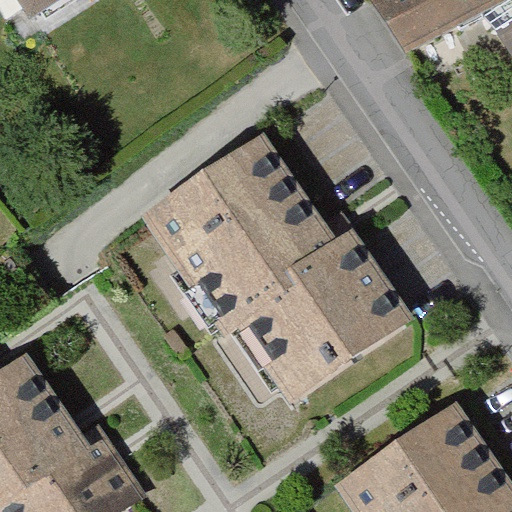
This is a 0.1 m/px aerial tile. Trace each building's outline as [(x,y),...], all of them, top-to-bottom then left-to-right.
[(17,0),(44,39),(102,0),(17,0)] [(511,0),(408,0),(385,14),(420,70),(511,13),(511,0)] [(250,349),(300,427),(424,348),(353,238),(337,248),(277,155),(149,236),(230,362),(250,349)] [(0,511),(138,511),(149,505),(100,429),(82,441),(70,423),(34,367),(11,381),(0,363),(0,511)] [(511,511),(511,510),(455,425),(332,506),(335,511),(511,511)]
